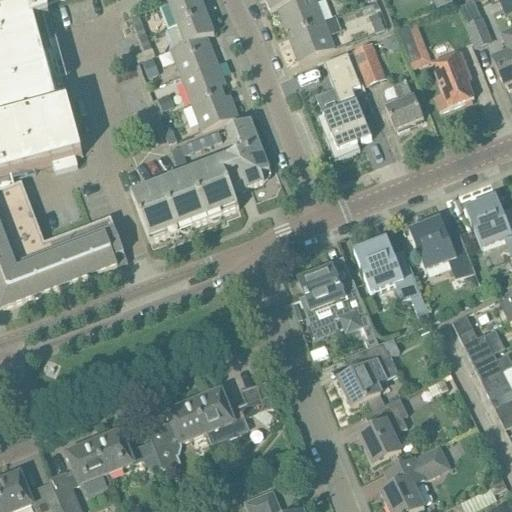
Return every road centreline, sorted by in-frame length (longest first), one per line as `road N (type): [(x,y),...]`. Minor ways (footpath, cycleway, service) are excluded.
road 1 (unclassified): [(0,447),(288,327)]
road 2 (unclassified): [(146,282),(118,202),(78,29)]
road 3 (residential): [(313,218),(230,0)]
road 4 (tertiary): [(313,218),(511,143)]
road 5 (unclassified): [(357,511),(288,327)]
road 6 (tertiary): [(0,337),(146,282)]
